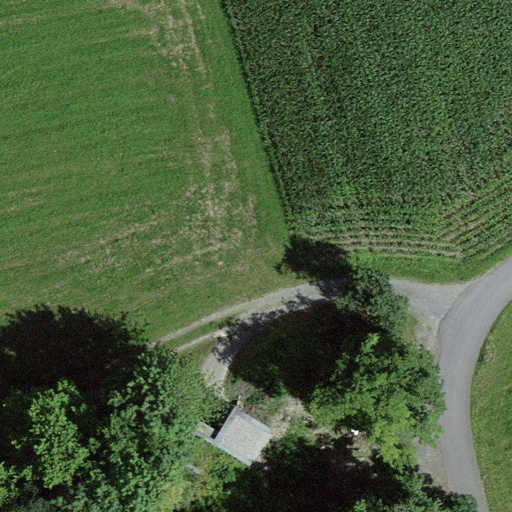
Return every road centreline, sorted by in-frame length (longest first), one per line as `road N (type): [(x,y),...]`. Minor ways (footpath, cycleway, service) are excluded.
road 1 (track): [(482,309),(281,327),(71,389),(0,430)]
road 2 (unclassified): [(511,284),(482,309),(464,357),(467,410),(496,511)]
